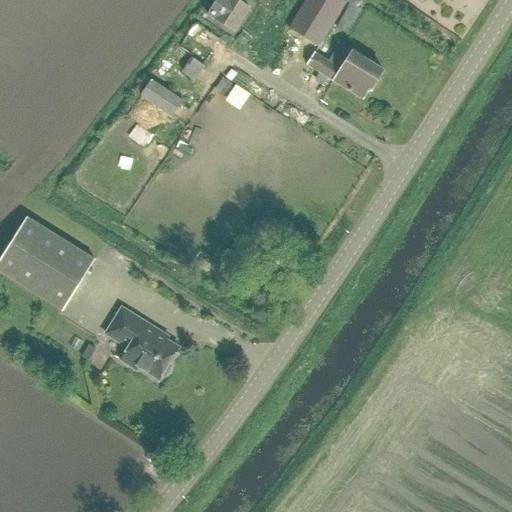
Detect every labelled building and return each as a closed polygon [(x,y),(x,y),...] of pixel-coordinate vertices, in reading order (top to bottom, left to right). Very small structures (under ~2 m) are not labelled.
[(250,7),(240,0),(216,0),(207,13),(234,31),(250,7)] [(306,0),(289,28),(318,46),(346,2),(342,0),(306,0)] [(383,70),(353,52),(347,61),(342,70),(328,61),(316,54),(309,66),(362,99),(369,87),(371,89),(383,70)] [(334,52),(328,61),(342,70),(347,61),(334,52)] [(192,57),(182,70),(193,78),(203,65),(192,57)] [(172,117),(183,101),(152,79),(141,96),(172,117)] [(0,272),(62,312),(95,260),(26,217),(0,258),(0,272)] [(171,368),(169,364),(179,348),(166,341),(168,338),(121,308),(105,334),(128,348),(120,361),(136,371),(138,368),(159,380),(161,376),(166,376),(171,368)]
